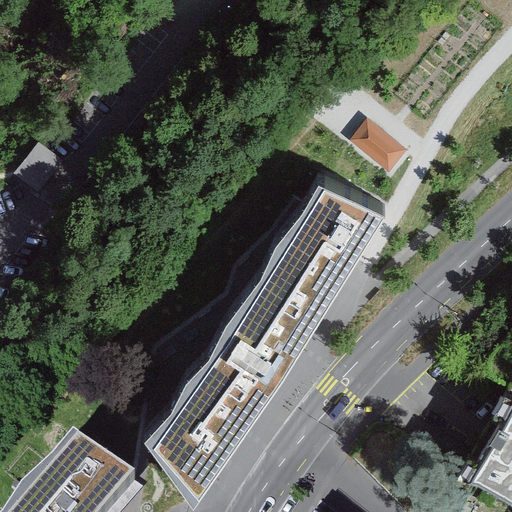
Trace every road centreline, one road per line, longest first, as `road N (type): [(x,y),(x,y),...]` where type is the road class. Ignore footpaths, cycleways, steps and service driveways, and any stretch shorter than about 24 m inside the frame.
road 1 (primary): [(249,511),(377,342),(511,218)]
road 2 (residential): [(36,196),(219,0)]
